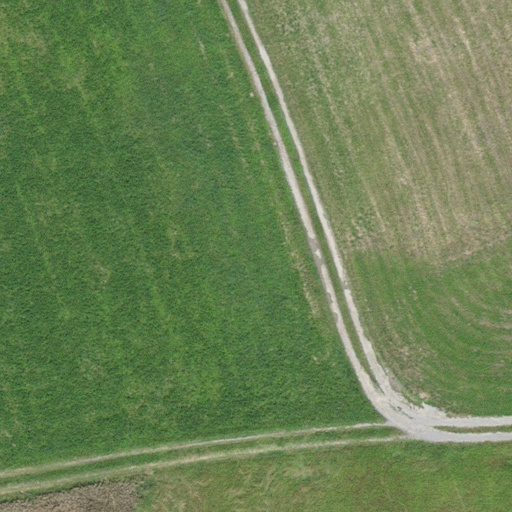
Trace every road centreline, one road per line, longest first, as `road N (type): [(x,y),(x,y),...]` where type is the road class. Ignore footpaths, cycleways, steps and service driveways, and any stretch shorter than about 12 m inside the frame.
road 1 (track): [(416,422),(363,357),(283,110),(231,0)]
road 2 (track): [(416,422),(217,435),(0,475)]
